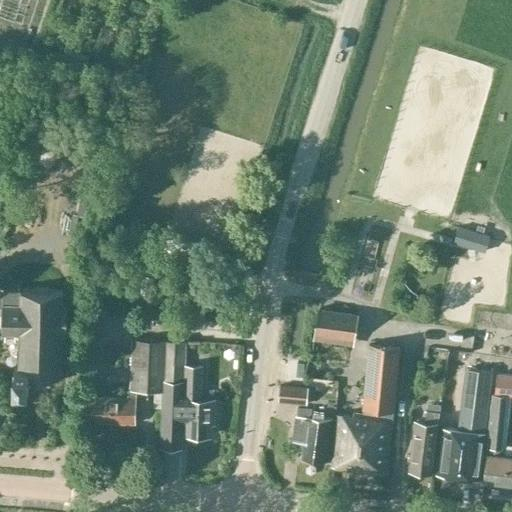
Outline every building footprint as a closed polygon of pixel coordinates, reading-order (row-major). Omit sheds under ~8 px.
[(485,251),(489,236),(458,227),(454,242),(485,251)] [(75,336),(77,305),(69,304),(70,293),(54,292),(55,288),(37,287),(37,291),(29,291),(29,289),(24,289),(24,290),(8,289),(7,300),(0,300),(0,307),(0,312),(6,312),(5,332),(23,333),(21,370),(18,369),(17,378),(16,378),(15,386),(55,389),(56,379),(66,380),(66,374),(69,374),(69,371),(67,371),(69,336),(75,336)] [(359,313),(318,306),(313,339),(354,345),(359,313)] [(486,334),(477,333),(473,353),(483,355),(486,334)] [(136,389),(162,390),(163,380),(183,380),(183,370),(184,340),(132,338),(130,389),(128,389),(127,397),(87,396),(86,421),(135,422),(136,398),(136,389)] [(336,417),(336,419),(332,461),(331,467),(386,472),(390,419),(393,419),(399,346),(369,343),(365,379),(362,415),(353,414),(353,418),(336,417)] [(465,369),(457,429),(440,428),(437,451),(441,452),(439,474),(453,475),(453,479),(479,482),(491,372),(465,369)] [(187,433),(208,434),(209,422),(214,422),(215,399),(196,398),(197,371),(183,370),(183,380),(163,380),(162,390),(160,445),(182,446),(182,445),(181,445),(182,421),(187,421),(187,433)] [(511,373),(496,372),(495,393),(492,393),(486,447),(488,447),(506,448),(511,396),(511,395),(511,373)] [(321,391),(329,392),(329,383),(322,382),(321,391)] [(280,385),(278,401),(306,404),(308,388),(280,385)] [(332,461),(336,419),(310,417),(311,409),(298,408),(297,414),(294,414),(292,439),(304,440),(303,458),(332,461)] [(436,411),(427,410),(426,422),(415,421),(410,470),(430,472),(436,411)] [(488,454),(485,480),(511,482),(511,456),(506,456),(506,448),(488,447),(488,454)]
